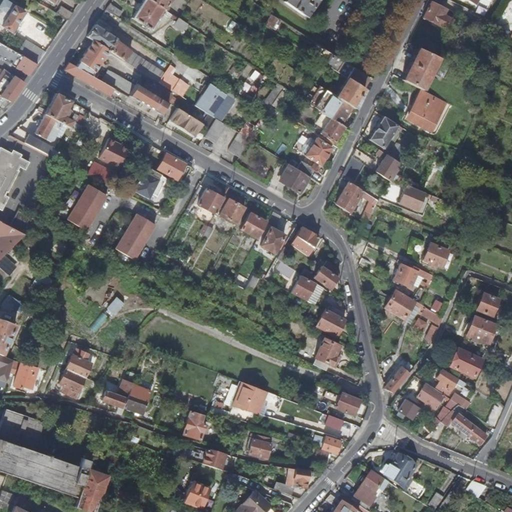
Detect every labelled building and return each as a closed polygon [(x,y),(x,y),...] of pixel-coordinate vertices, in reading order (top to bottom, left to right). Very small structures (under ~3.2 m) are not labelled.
[(26,10),(9,0),(2,0),(0,5),(0,6),(9,12),(2,25),(12,32),(26,10)] [(161,13),(164,9),(149,0),(142,0),(132,17),(151,30),(161,13)] [(149,0),(164,9),(170,0),(149,0)] [(319,0),(285,0),(285,2),(308,18),(319,0)] [(444,7),(430,0),(422,16),(446,27),(448,22),(446,21),(448,15),(442,12),(444,7)] [(207,16),(212,7),(204,2),(198,11),(207,16)] [(105,9),(118,18),(122,12),(109,4),(105,9)] [(506,28),(511,20),(511,6),(509,4),(497,21),(506,28)] [(55,12),(68,19),(73,13),(60,5),(55,12)] [(176,17),(164,9),(161,13),(173,21),(176,17)] [(271,27),(277,17),(271,13),(265,23),(271,27)] [(179,31),(185,23),(176,17),(173,21),(171,25),(179,31)] [(474,28),(477,22),(471,20),(468,26),(474,28)] [(95,24),(86,37),(92,40),(108,50),(159,82),(165,73),(116,41),(117,39),(95,24)] [(77,65),(96,76),(97,74),(94,72),(108,50),(92,40),(77,65)] [(18,53),(28,59),(37,64),(45,52),(26,41),(24,43),(18,53)] [(0,58),(29,75),(37,64),(28,59),(18,53),(0,42),(0,58)] [(422,89),(438,57),(417,47),(400,79),(420,88),(422,89)] [(364,88),(365,86),(361,83),(367,74),(333,52),(326,64),(346,76),(364,88)] [(110,96),(115,87),(102,80),(96,76),(77,65),(69,61),(63,70),(110,96)] [(232,66),(228,73),(237,79),(241,73),(232,66)] [(259,84),(263,76),(252,71),(248,78),(259,84)] [(0,95),(11,101),(24,83),(9,72),(7,75),(5,73),(0,79),(0,95)] [(159,82),(173,91),(179,80),(166,72),(165,73),(159,82)] [(137,82),(169,102),(173,96),(163,90),(164,89),(142,75),(137,82)] [(353,108),(364,88),(346,76),(335,95),(351,107),(353,108)] [(162,114),(169,102),(137,82),(135,85),(130,94),(162,114)] [(265,113),(271,104),(283,87),(277,83),(260,110),(265,113)] [(196,106),(212,116),(226,94),(209,84),(196,106)] [(493,99),(497,91),(490,87),(486,95),(493,99)] [(445,101),(422,89),(420,88),(414,101),(417,102),(409,119),(431,129),(445,101)] [(78,130),(82,124),(62,115),(70,100),(56,93),(45,114),(62,123),(78,130)] [(340,123),(351,107),(335,95),(331,93),(319,110),(330,117),(340,123)] [(0,107),(3,109),(11,101),(0,95),(0,107)] [(87,115),(89,111),(82,107),(80,111),(87,115)] [(382,115),(374,110),(370,119),(377,123),(382,115)] [(54,139),(62,123),(45,114),(36,132),(51,139),(54,139)] [(212,116),(210,115),(204,124),(210,128),(216,118),(212,116)] [(398,125),(382,115),(377,123),(368,138),(383,148),(396,127),(398,125)] [(333,144),(344,126),(340,123),(330,117),(318,135),(333,144)] [(217,143),(227,126),(216,118),(210,128),(205,136),(217,143)] [(190,130),(204,138),(205,136),(210,128),(196,119),(190,130)] [(395,149),(404,154),(414,135),(405,130),(395,149)] [(25,143),(49,155),(54,146),(30,133),(25,143)] [(229,150),(240,157),(251,141),(248,139),(240,133),(229,150)] [(146,142),(138,137),(127,157),(136,161),(139,155),(146,142)] [(321,166),(331,148),(316,138),(305,155),(321,166)] [(104,139),(90,170),(109,179),(123,147),(104,139)] [(146,158),(153,145),(146,142),(139,155),(146,158)] [(368,156),(355,148),(350,156),(363,163),(368,156)] [(0,211),(0,212),(7,199),(4,198),(20,168),(23,171),(28,163),(18,158),(20,155),(11,150),(10,154),(0,149),(0,211)] [(177,179),(186,163),(166,152),(157,168),(177,179)] [(402,163),(387,153),(376,171),(390,181),(392,179),(397,180),(400,177),(396,173),(396,172),(402,163)] [(363,163),(350,156),(342,173),(354,180),(365,164),(363,163)] [(299,170),(310,178),(316,170),(304,162),(299,170)] [(301,193),(310,178),(299,170),(290,165),(281,181),(301,193)] [(148,199),(161,175),(145,167),(139,178),(136,184),(133,190),(148,199)] [(376,205),(378,200),(347,181),(334,204),(348,212),(359,196),(369,203),(375,206),(376,205)] [(424,191),(405,183),(397,201),(417,210),(422,195),(424,191)] [(106,195),(88,184),(66,219),(85,230),(106,195)] [(394,202),(399,189),(385,184),(381,198),(394,202)] [(200,186),(186,212),(192,215),(198,205),(214,214),(219,206),(223,198),(200,186)] [(446,204),(447,200),(424,191),(422,195),(446,204)] [(228,199),(224,197),(223,198),(219,206),(223,209),(228,199)] [(229,198),(228,199),(223,209),(219,215),(235,224),(244,207),(229,198)] [(361,221),(367,224),(375,206),(369,203),(361,221)] [(346,215),(336,208),(332,215),(342,222),(346,215)] [(274,211),(267,223),(275,227),(281,216),(274,211)] [(26,232),(33,222),(17,212),(10,226),(24,234),(26,232)] [(155,224),(136,213),(115,248),(134,260),(155,224)] [(265,222),(249,214),(241,229),(257,238),(265,222)] [(24,234),(10,226),(0,221),(0,236),(14,244),(19,239),(24,234)] [(207,226),(203,235),(208,238),(212,229),(207,226)] [(284,235),(271,227),(261,245),(275,253),(284,235)] [(309,257),(320,236),(302,227),(292,245),(309,257)] [(355,242),(357,237),(345,231),(344,235),(346,238),(355,242)] [(32,238),(26,232),(24,234),(19,239),(25,245),(32,238)] [(0,257),(14,244),(0,236),(0,257)] [(382,248),(385,241),(376,237),(373,244),(382,248)] [(225,247),(231,254),(241,244),(235,238),(225,247)] [(441,267),(447,249),(428,244),(423,260),(428,262),(427,266),(435,269),(436,265),(441,267)] [(285,248),(279,259),(285,263),(291,252),(285,248)] [(324,267),(332,273),(335,268),(332,266),(335,262),(329,258),(324,267)] [(431,279),(432,275),(397,259),(396,262),(399,263),(391,280),(410,288),(417,272),(431,279)] [(330,290),(338,277),(332,273),(324,267),(322,266),(313,278),(330,290)] [(303,274),(310,279),(314,273),(306,269),(303,274)] [(270,275),(267,279),(272,281),(277,273),(272,270),(270,275)] [(34,283),(46,289),(51,278),(40,272),(34,283)] [(265,272),(259,282),(264,285),(267,279),(270,275),(265,272)] [(308,301),(318,284),(310,279),(303,274),(292,292),(308,301)] [(258,283),(253,280),(245,291),(251,295),(258,283)] [(315,305),(325,288),(318,284),(308,301),(315,305)] [(416,302),(395,290),(385,309),(405,321),(414,305),(416,302)] [(12,305),(16,298),(6,293),(0,305),(10,310),(12,305)] [(492,316),(498,300),(482,294),(476,310),(492,316)] [(30,313),(35,307),(16,298),(12,305),(30,313)] [(433,300),(430,310),(437,312),(440,302),(433,300)] [(114,316),(120,307),(111,301),(105,309),(114,316)] [(423,311),(425,307),(416,302),(414,305),(423,311)] [(343,320),(350,323),(348,314),(333,306),(330,312),(343,320)] [(335,336),(343,320),(330,312),(325,310),(317,326),(335,336)] [(432,320),(436,314),(429,310),(426,316),(432,320)] [(497,324),(474,315),(466,334),(473,337),(472,340),(477,343),(479,340),(489,344),(497,324)] [(424,331),(427,323),(417,318),(413,326),(424,331)] [(14,324),(0,319),(0,353),(3,355),(14,324)] [(314,363),(326,370),(330,363),(334,365),(340,352),(337,350),(339,345),(325,338),(316,356),(317,356),(314,363)] [(473,377),(481,360),(457,348),(449,366),(473,377)] [(71,354),(64,370),(85,379),(91,365),(84,361),(87,353),(76,349),(74,356),(71,354)] [(3,355),(0,353),(0,367),(10,370),(14,359),(3,355)] [(499,364),(488,359),(486,364),(497,369),(499,364)] [(31,389),(38,368),(21,361),(13,385),(21,388),(21,386),(31,389)] [(406,372),(401,367),(394,375),(393,376),(383,388),(383,389),(392,393),(402,381),(410,372),(414,367),(408,362),(404,366),(408,369),(406,372)] [(85,379),(64,370),(58,385),(61,386),(59,392),(69,397),(71,391),(79,394),(85,379)] [(456,380),(440,371),(436,378),(439,380),(435,387),(447,395),(456,380)] [(131,376),(128,383),(133,385),(136,378),(131,376)] [(413,396),(420,385),(412,380),(405,391),(413,396)] [(117,414),(122,416),(124,410),(129,397),(132,389),(133,385),(128,383),(123,382),(118,397),(106,393),(103,402),(119,408),(117,414)] [(83,400),(88,404),(100,386),(94,383),(83,400)] [(252,413),(258,415),(266,392),(241,383),(232,407),(252,413)] [(444,397),(424,385),(417,396),(425,402),(424,403),(436,410),(444,397)] [(360,400),(342,393),(336,409),(355,416),(360,400)] [(454,395),(450,401),(457,405),(462,399),(454,395)] [(129,397),(124,410),(143,417),(146,408),(140,405),(140,402),(134,399),(129,397)] [(418,408),(404,398),(403,401),(400,405),(397,410),(411,419),(418,408)] [(457,405),(450,401),(445,409),(450,412),(457,405)] [(493,425),(499,408),(493,405),(486,423),(493,425)] [(0,473),(97,507),(114,455),(94,448),(90,460),(82,458),(80,466),(63,461),(67,448),(53,443),(48,456),(33,450),(43,422),(4,408),(0,419),(0,473)] [(443,408),(435,419),(440,422),(450,412),(445,409),(443,408)] [(440,422),(438,424),(446,429),(449,424),(455,415),(450,412),(440,422)] [(191,413),(184,435),(201,442),(207,427),(203,426),(205,418),(191,413)] [(338,432),(342,421),(328,415),(324,427),(338,432)] [(455,415),(449,424),(480,445),(485,436),(455,415)] [(424,427),(429,432),(438,424),(440,422),(435,419),(434,418),(424,427)] [(250,434),(245,453),(267,459),(272,440),(250,434)] [(320,450),(336,455),(340,442),(324,437),(320,450)] [(174,449),(172,456),(181,459),(184,459),(186,453),(174,449)] [(187,450),(186,453),(184,459),(222,471),(227,456),(208,451),(206,456),(200,454),(187,450)] [(328,454),(316,451),(314,457),(326,461),(328,454)] [(382,476),(406,489),(419,468),(398,457),(390,470),(387,468),(382,476)] [(276,484),(274,490),(291,496),(295,487),(305,488),(307,471),(295,469),(293,486),(288,485),(276,484)] [(388,483),(370,471),(354,497),(370,507),(376,499),(373,496),(377,489),(382,492),(388,483)] [(188,480),(180,502),(201,510),(209,487),(188,480)] [(477,499),(484,486),(473,482),(466,491),(477,499)] [(410,503),(413,499),(395,487),(393,491),(410,503)] [(265,511),(272,505),(256,490),(237,509),(239,511),(265,511)] [(458,497),(451,492),(443,504),(450,509),(458,497)] [(428,507),(436,511),(444,499),(437,494),(428,507)] [(335,511),(334,511),(354,511),(330,496),(324,503),(335,511)]
